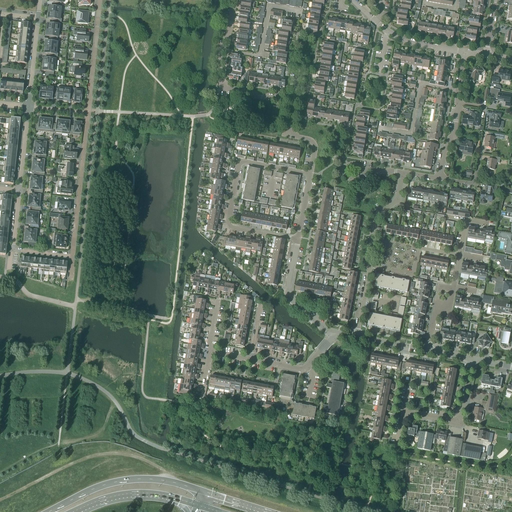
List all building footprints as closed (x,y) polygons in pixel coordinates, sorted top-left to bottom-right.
[(48,9),(48,13),(62,15),(62,14),(60,14),(61,9),(61,6),(54,5),(54,8),(49,7),(49,9),(48,9)] [(485,10),(474,8),(473,16),(480,17),(480,15),(482,16),(483,12),(484,12),(485,10)] [(75,23),(87,25),(87,24),(88,22),(88,21),(89,21),(89,17),(88,17),(88,16),(88,14),(89,14),(89,13),(88,13),(89,13),(77,11),(77,12),(76,12),(77,12),(76,16),(76,19),(75,23)] [(53,20),(52,22),(61,23),(62,15),(48,13),(47,17),(48,17),(48,19),(53,20)] [(470,23),(470,26),(480,27),(481,22),(479,22),(479,19),(470,17),(469,23),(470,23)] [(310,19),(309,26),(318,28),(320,28),(321,24),(319,24),(319,21),(310,19)] [(328,28),(334,29),(335,19),(333,19),(333,20),(329,20),(329,22),(326,22),(325,26),(328,27),(328,28)] [(406,20),(397,19),(397,21),(399,21),(398,25),(404,26),(403,28),(407,28),(408,23),(410,24),(411,21),(406,20)] [(46,27),(46,30),(60,32),(61,26),(59,26),(59,23),(61,23),(52,22),(52,25),(47,25),(47,27),(46,27)] [(468,28),(467,34),(476,35),(477,32),(479,33),(480,27),(470,26),(469,29),(468,28)] [(85,34),(85,31),(75,29),(75,36),(77,36),(76,41),(88,43),(89,34),(85,34)] [(51,37),(50,40),(57,40),(58,38),(58,32),(60,32),(46,30),(46,34),(46,36),(51,37)] [(476,35),(467,34),(466,39),(473,40),(472,41),(478,42),(478,39),(476,39),(476,35)] [(44,44),(44,48),(58,49),(59,41),(57,40),(50,40),(50,42),(46,42),(45,44),(44,44)] [(83,52),(83,49),(83,48),(73,47),(73,54),(75,54),(74,59),(86,61),(87,52),(83,52)] [(49,54),(49,57),(57,58),(58,49),(44,48),(44,51),(44,54),(49,54)] [(356,48),(354,56),(366,58),(366,56),(364,56),(365,52),(359,51),(359,49),(356,48)] [(232,59),(232,63),(241,64),(242,60),(239,60),(240,56),(231,54),(230,59),(232,59)] [(43,61),(42,65),(56,66),(57,61),(55,60),(55,58),(57,58),(49,57),(48,60),(44,59),(43,61)] [(439,61),(439,66),(452,68),(452,67),(451,66),(448,65),(449,60),(443,59),(442,61),(439,61)] [(75,79),(81,80),(81,77),(82,75),(84,75),(85,73),(86,68),(79,67),(79,64),(72,64),(72,67),(74,67),(73,73),(74,73),(74,76),(76,76),(75,79)] [(56,66),(42,65),(42,69),(43,69),(42,71),(47,71),(46,77),(48,77),(53,78),(53,75),(54,72),(58,73),(58,67),(56,67),(56,66)] [(472,73),(471,80),(471,81),(473,83),(473,84),(474,84),(474,83),(477,81),(478,82),(479,82),(480,81),(481,81),(482,75),(484,74),(485,74),(485,72),(483,70),(483,69),(479,68),(478,69),(477,70),(477,69),(474,69),(473,72),(474,72),(473,73),(472,73)] [(493,75),(492,82),(499,83),(499,79),(509,81),(511,72),(499,70),(498,76),(493,75)] [(242,73),(233,72),(232,76),(230,75),(229,80),(238,81),(239,77),(241,78),(242,73)] [(450,79),(437,77),(436,82),(438,83),(438,86),(444,87),(444,84),(445,84),(445,81),(448,81),(450,81),(450,79)] [(320,94),(324,94),(325,87),(313,85),(313,87),(315,87),(314,91),(320,92),(320,94)] [(52,95),(54,95),(55,89),(47,88),(47,86),(45,100),(49,100),(51,100),(52,95)] [(431,92),(431,89),(424,87),(424,89),(423,91),(422,91),(421,96),(427,97),(428,91),(431,92)] [(59,101),(62,102),(64,88),(64,90),(55,89),(54,95),(57,96),(57,100),(59,101)] [(69,97),(72,97),(73,89),(64,88),(62,102),(66,102),(68,102),(69,97)] [(73,89),(72,97),(75,98),(74,102),(76,103),(79,104),(79,103),(80,103),(80,99),(83,100),(83,95),(81,95),(82,90),(73,89)] [(505,106),(510,107),(511,103),(509,103),(511,95),(499,93),(497,101),(506,103),(505,106)] [(358,114),(358,116),(366,117),(366,118),(369,118),(370,112),(365,112),(365,110),(361,109),(360,115),(358,114)] [(471,117),(464,116),(462,124),(478,127),(480,114),(472,112),(471,117)] [(493,120),(491,120),(490,127),(499,129),(500,122),(498,121),(499,118),(500,118),(501,113),(493,112),(492,117),(493,117),(493,120)] [(35,131),(44,132),(46,119),(41,118),(41,119),(40,119),(39,125),(36,125),(35,131)] [(44,132),(53,133),(54,127),(51,126),(51,120),(50,120),(50,119),(46,119),(44,132)] [(53,133),(62,134),(63,121),(59,120),(59,121),(57,121),(56,127),(54,127),(53,133)] [(62,134),(70,135),(71,128),(68,128),(69,122),(67,122),(67,121),(63,121),(62,134)] [(71,128),(70,135),(79,136),(80,130),(82,131),(82,128),(80,128),(81,124),(80,124),(80,122),(76,122),(76,123),(75,123),(74,129),(71,128)] [(485,148),(493,149),(494,138),(504,140),(507,140),(507,137),(505,136),(491,134),(491,137),(486,137),(485,140),(486,141),(485,148)] [(217,142),(216,144),(226,146),(226,145),(227,141),(225,140),(225,137),(215,135),(214,141),(217,142)] [(34,144),(33,148),(47,150),(48,141),(43,141),(41,140),(41,143),(35,143),(35,144),(34,144)] [(461,144),(460,151),(466,152),(465,155),(471,156),(473,146),(475,146),(476,143),(468,142),(467,145),(461,144)] [(389,160),(391,161),(393,150),(394,144),(389,143),(389,147),(388,147),(387,149),(386,158),(389,159),(389,160)] [(426,143),(424,151),(435,153),(436,148),(438,148),(438,145),(426,143)] [(74,150),(74,147),(64,146),(64,149),(65,149),(64,158),(64,159),(70,160),(70,159),(76,159),(77,150),(74,150)] [(377,158),(379,159),(381,148),(374,147),(372,152),(372,153),(374,154),(374,156),(377,157),(377,158)] [(39,158),(46,159),(48,159),(48,157),(46,156),(44,155),(45,150),(47,150),(33,148),(33,153),(34,153),(34,154),(40,155),(39,158)] [(366,150),(364,150),(352,148),(352,150),(354,150),(353,154),(359,155),(358,157),(362,157),(363,153),(365,153),(366,150)] [(422,151),(421,159),(432,161),(432,160),(433,155),(434,155),(435,155),(435,153),(424,151),(422,151)] [(492,160),(488,159),(486,169),(494,170),(495,165),(496,166),(496,163),(499,164),(500,158),(493,157),(493,160),(492,160)] [(32,162),(31,166),(45,167),(43,167),(43,162),(46,162),(46,159),(39,158),(39,161),(33,160),(33,162),(32,162)] [(432,161),(421,159),(420,166),(431,168),(432,164),(434,164),(434,161),(432,160),(432,161)] [(66,174),(66,176),(72,177),(73,172),(72,172),(73,165),(67,164),(67,165),(66,165),(66,167),(66,168),(61,167),(61,170),(60,171),(61,171),(61,173),(66,174)] [(38,173),(37,175),(44,176),(45,167),(31,166),(31,170),(32,170),(32,172),(38,173)] [(243,200),(254,202),(260,170),(249,168),(243,200)] [(30,179),(30,183),(43,185),(44,176),(37,175),(37,178),(31,178),(31,179),(30,179)] [(281,207),(292,209),(293,209),(299,177),(287,175),(281,207)] [(73,189),(72,189),(71,189),(72,183),(59,182),(59,187),(57,187),(57,189),(59,191),(60,191),(60,194),(72,195),(73,189)] [(36,190),(36,193),(42,194),(43,191),(40,190),(41,186),(41,185),(43,185),(30,183),(29,188),(30,188),(30,190),(36,190)] [(497,186),(486,184),(485,189),(486,189),(486,193),(482,192),(481,200),(480,204),(485,204),(485,200),(488,201),(488,200),(492,200),(493,196),(494,197),(496,196),(497,186)] [(408,198),(417,199),(419,189),(416,189),(416,190),(413,190),(412,194),(409,194),(408,198)] [(28,197),(28,201),(41,202),(42,194),(36,193),(35,196),(29,195),(29,197),(28,197)] [(58,204),(57,212),(63,212),(63,211),(69,211),(70,204),(66,203),(63,203),(64,200),(57,199),(56,204),(58,204)] [(34,208),(34,210),(40,211),(41,202),(28,201),(27,205),(28,205),(28,207),(34,208)] [(26,214),(26,218),(39,220),(40,211),(34,210),(33,213),(28,213),(27,214),(26,214)] [(48,217),(56,218),(59,218),(58,229),(58,230),(66,231),(67,231),(67,230),(68,219),(62,218),(62,215),(49,214),(48,217)] [(32,225),(32,228),(38,229),(39,226),(37,225),(37,220),(39,220),(26,218),(25,223),(27,223),(26,224),(32,225)] [(467,238),(476,239),(478,231),(475,230),(475,229),(469,227),(467,238)] [(24,232),(24,236),(38,237),(38,229),(32,228),(31,231),(26,230),(26,232),(24,232)] [(487,229),(486,231),(485,239),(493,241),(495,232),(492,231),(492,230),(487,229)] [(478,231),(476,239),(484,241),(485,239),(486,231),(481,230),(481,231),(478,231)] [(56,247),(56,248),(65,249),(65,248),(66,237),(64,237),(65,234),(54,232),(54,233),(54,235),(54,236),(57,236),(57,242),(54,242),(53,242),(53,245),(53,246),(56,246),(56,247)] [(511,234),(510,234),(499,232),(499,234),(503,235),(502,238),(506,239),(508,240),(506,251),(511,252),(511,251),(511,234)] [(29,242),(28,247),(34,248),(34,246),(37,246),(38,237),(24,236),(24,240),(25,240),(24,242),(29,242)] [(226,246),(231,247),(233,237),(227,236),(227,238),(224,238),(224,241),(223,245),(226,246)] [(506,260),(507,256),(492,253),(491,260),(495,261),(496,260),(501,261),(500,265),(501,267),(504,268),(504,270),(510,271),(509,273),(511,273),(511,263),(511,264),(511,261),(506,260)] [(19,267),(26,268),(27,258),(21,258),(21,263),(19,263),(19,267)] [(33,269),(37,269),(39,259),(33,259),(32,269),(31,269),(30,272),(33,272),(33,269)] [(44,272),(49,273),(50,261),(44,260),(43,270),(43,272),(42,272),(42,275),(44,275),(44,272)] [(54,273),(53,273),(53,276),(55,276),(55,273),(60,274),(61,262),(56,261),(54,273)] [(461,274),(469,275),(471,267),(468,266),(468,264),(463,263),(461,274)] [(469,275),(478,277),(480,267),(474,266),(474,267),(471,267),(469,275)] [(480,267),(478,277),(486,279),(487,277),(487,276),(488,270),(485,269),(485,268),(480,267)] [(196,287),(198,287),(200,275),(195,274),(195,276),(192,276),(191,280),(194,280),(193,286),(196,287)] [(375,287),(407,293),(409,282),(377,275),(375,287)] [(511,284),(503,283),(504,279),(497,278),(496,282),(497,282),(496,288),(499,288),(498,294),(503,295),(504,294),(504,293),(509,294),(509,296),(511,296),(511,284)] [(278,281),(268,279),(267,284),(271,285),(270,288),(274,288),(274,286),(277,286),(278,281)] [(420,282),(419,291),(429,293),(430,287),(429,287),(429,284),(422,283),(423,280),(418,279),(417,282),(420,282)] [(228,293),(230,293),(233,294),(234,288),(237,288),(238,284),(235,284),(235,285),(230,284),(228,293)] [(419,291),(417,299),(426,301),(427,298),(428,299),(429,293),(419,291)] [(193,304),(196,304),(205,306),(205,305),(206,301),(203,300),(204,297),(194,295),(193,299),(194,299),(193,304)] [(241,295),(239,304),(251,307),(252,301),(250,301),(251,297),(241,295)] [(454,306),(463,308),(465,299),(462,299),(462,297),(456,296),(454,306)] [(473,299),(471,310),(480,311),(482,303),(492,305),(492,308),(491,307),(491,309),(492,309),(491,312),(498,314),(498,312),(501,313),(511,314),(511,305),(509,305),(510,301),(495,299),(495,301),(493,300),(494,298),(483,296),(482,303),(479,302),(479,300),(473,299)] [(463,308),(471,310),(473,299),(468,298),(468,300),(465,299),(463,308)] [(417,299),(416,308),(426,310),(427,304),(425,304),(426,301),(417,299)] [(416,308),(414,316),(423,318),(423,315),(425,315),(426,310),(416,308)] [(370,314),(368,325),(400,331),(402,320),(370,314)] [(409,323),(409,324),(423,327),(424,321),(422,321),(423,318),(414,316),(413,324),(409,323)] [(423,327),(409,324),(408,330),(411,330),(411,333),(420,335),(420,332),(422,332),(423,327)] [(443,339),(448,340),(450,330),(442,328),(440,337),(443,338),(443,339)] [(499,328),(498,332),(500,332),(499,339),(502,340),(502,344),(504,344),(503,348),(505,349),(507,348),(507,349),(508,349),(509,349),(509,348),(510,348),(509,347),(510,347),(510,346),(511,346),(511,345),(511,344),(511,343),(511,342),(511,341),(509,339),(510,339),(509,338),(509,337),(510,337),(510,334),(511,331),(511,330),(508,330),(504,329),(499,328)] [(454,340),(457,341),(458,332),(450,330),(448,340),(454,342),(454,340)] [(459,343),(465,344),(467,333),(458,332),(457,341),(460,341),(459,343)] [(467,333),(465,344),(471,345),(471,343),(474,344),(476,335),(467,333)] [(261,349),(262,349),(264,340),(265,337),(257,335),(256,342),(258,342),(257,348),(261,349)] [(482,347),(483,349),(485,348),(489,348),(490,344),(492,343),(486,335),(478,340),(479,342),(478,346),(482,347)] [(292,355),(294,355),(297,356),(298,354),(301,354),(303,342),(300,342),(299,346),(294,345),(292,355)] [(394,358),(392,367),(397,368),(397,371),(400,372),(401,363),(398,362),(399,359),(394,358)] [(405,370),(410,371),(412,362),(407,361),(406,364),(403,363),(402,372),(405,373),(405,370)] [(295,377),(292,376),(284,375),(280,397),(279,403),(286,405),(287,407),(286,414),(289,414),(290,414),(293,415),(292,415),(314,420),(316,413),(316,408),(295,404),(294,404),(293,403),(291,400),(291,401),(290,400),(291,400),(290,400),(291,399),(295,377)] [(487,386),(491,386),(492,381),(489,380),(489,379),(488,379),(489,376),(483,375),(482,379),(479,381),(481,384),(481,385),(482,385),(484,388),(487,386)] [(492,381),(491,386),(491,387),(490,391),(490,393),(494,394),(494,393),(493,391),(492,391),(493,387),(495,387),(497,390),(499,388),(501,388),(501,387),(504,385),(502,383),(502,379),(497,378),(496,380),(495,380),(495,381),(492,381)] [(327,414),(338,416),(344,384),(333,382),(332,385),(327,384),(327,388),(331,389),(328,406),(323,406),(322,409),(327,410),(327,414)] [(193,387),(180,384),(179,393),(190,395),(190,392),(192,392),(193,388),(193,387)] [(475,408),(473,420),(481,421),(483,410),(486,411),(494,413),(497,395),(489,394),(488,402),(481,401),(480,409),(475,408)] [(451,402),(442,401),(441,406),(438,406),(437,409),(446,410),(447,407),(450,408),(451,402)] [(417,449),(424,450),(430,451),(433,435),(420,432),(420,433),(417,432),(417,431),(418,431),(418,430),(417,430),(418,427),(413,426),(412,429),(408,429),(407,436),(407,437),(407,438),(408,438),(408,439),(409,439),(410,439),(410,438),(411,438),(411,437),(411,436),(414,437),(419,438),(417,449)] [(443,454),(447,454),(450,439),(446,438),(447,433),(437,431),(436,439),(445,441),(443,454)] [(477,439),(488,441),(490,433),(479,431),(477,439)] [(381,435),(372,433),(371,438),(370,438),(370,441),(373,442),(374,439),(380,440),(381,435)] [(450,438),(450,439),(447,454),(460,457),(462,444),(463,440),(450,438)] [(462,444),(460,457),(479,461),(482,448),(466,445),(466,444),(462,444)]
